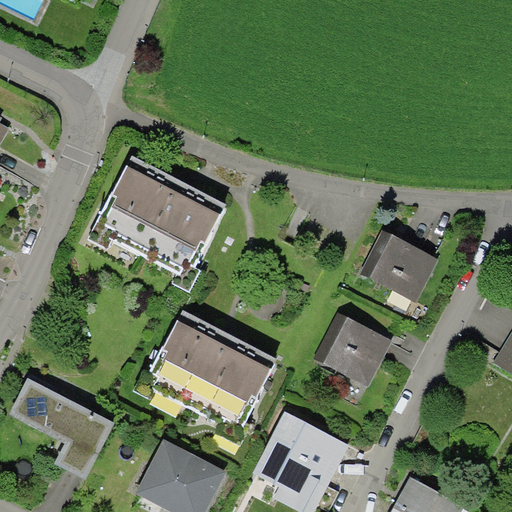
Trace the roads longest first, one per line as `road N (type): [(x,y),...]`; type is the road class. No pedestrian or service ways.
road 1 (residential): [(505,202),(381,208),(206,157),(100,112)]
road 2 (residential): [(371,511),(505,202)]
road 3 (residential): [(0,350),(100,112)]
road 4 (residential): [(100,112),(148,0)]
